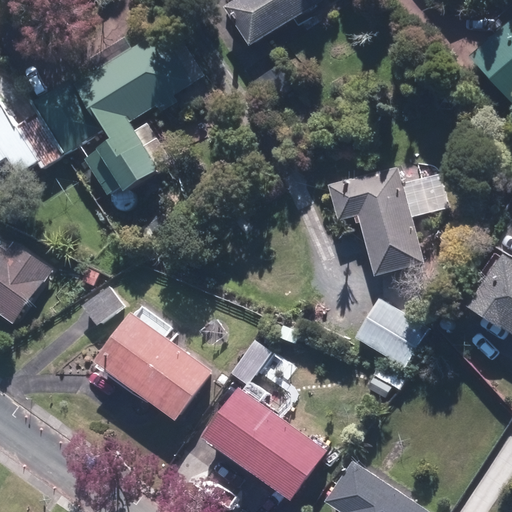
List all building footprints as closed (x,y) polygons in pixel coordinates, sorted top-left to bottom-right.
[(248,51),(328,0),(240,0),(223,11),(248,51)] [(511,108),(511,23),(466,64),(509,111),(511,108)] [(127,126),(204,78),(172,27),(133,52),(125,40),(90,62),(93,67),(33,105),(66,158),(101,136),(106,144),(94,152),(95,154),(83,161),(107,199),(119,191),(123,197),(158,174),(155,169),(169,160),(146,124),(132,133),(127,126)] [(297,88),(281,64),(249,84),(265,109),(297,88)] [(43,170),(61,159),(35,118),(14,131),(0,109),(0,163),(6,160),(17,177),(39,163),(43,170)] [(402,186),(397,171),(327,191),(337,224),(355,219),(373,282),(425,267),(411,219),(450,208),(440,175),(402,186)] [(0,317),(13,326),(53,272),(12,243),(5,252),(0,248),(0,317)] [(499,333),(511,341),(511,254),(502,249),(462,313),(498,336),(499,333)] [(95,329),(126,308),(112,288),(81,309),(95,329)] [(367,316),(353,341),(404,370),(428,327),(377,298),(367,316)] [(212,376),(129,315),(92,364),(175,426),(212,376)] [(271,354),(254,342),(231,376),(248,387),(271,354)] [(326,456),(235,393),(200,442),(291,506),(326,456)] [(428,511),(352,463),(323,507),(332,511),(428,511)]
